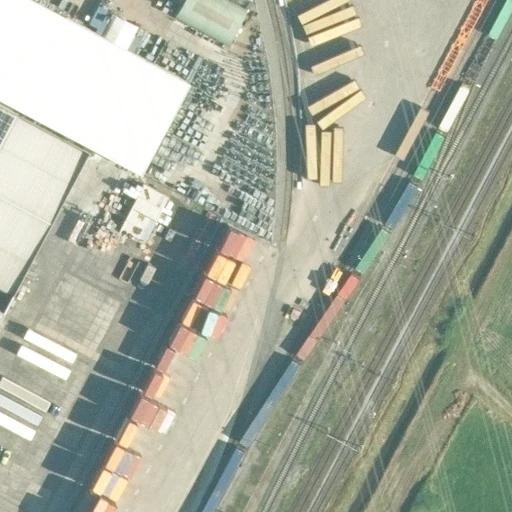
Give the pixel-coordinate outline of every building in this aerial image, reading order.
[(0,0),(0,98),(143,174),(190,85),(30,0),(0,0)] [(228,0),(183,0),(173,20),(227,49),(247,10),(228,0)] [(300,75),(336,68),(328,20),(291,27),(300,75)] [(87,149),(0,102),(0,310),(1,311),(87,149)] [(148,238),(164,193),(139,184),(124,230),(148,238)] [(167,403),(176,381),(149,370),(140,391),(167,403)] [(87,488),(78,507),(89,511),(107,511),(113,500),(87,488)]
